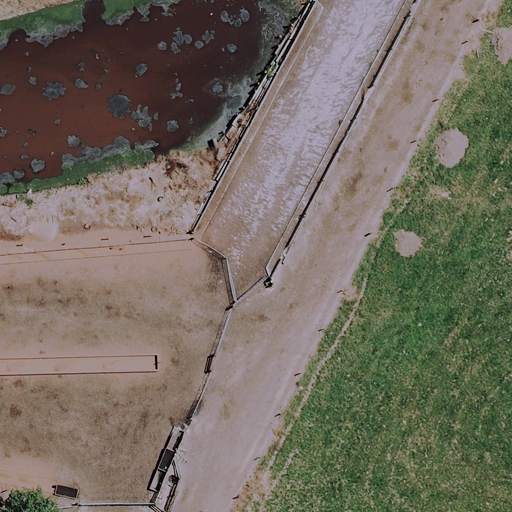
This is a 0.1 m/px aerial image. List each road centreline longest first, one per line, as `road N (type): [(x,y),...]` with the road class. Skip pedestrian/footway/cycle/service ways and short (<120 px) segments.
road 1 (track): [(469,0),(235,511)]
road 2 (track): [(256,466),(0,459)]
